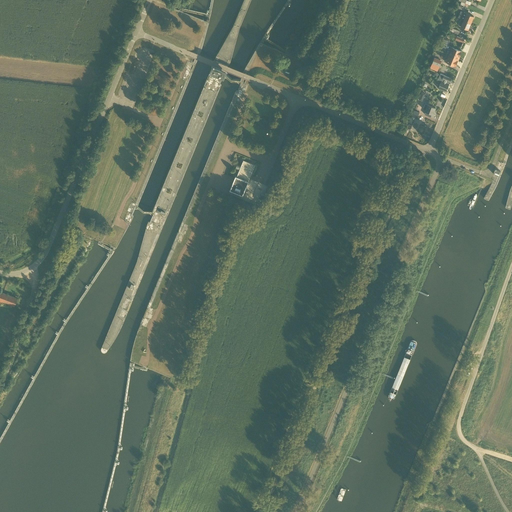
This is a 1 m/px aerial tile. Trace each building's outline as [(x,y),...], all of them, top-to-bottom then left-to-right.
[(461,19),(471,23),(474,16),(464,12),(461,19)] [(468,29),(471,23),(461,19),(459,25),(461,26),(468,29)] [(448,54),(458,58),(461,51),(462,51),(461,50),(461,51),(451,47),(448,54)] [(455,66),(458,58),(448,54),(445,61),(455,65),(455,66)] [(442,61),(434,59),(432,65),(439,68),(442,61)] [(438,88),(442,90),(446,92),(452,78),(440,74),(437,82),(440,83),(438,88)] [(426,111),(425,114),(431,117),(432,114),(433,114),(436,108),(428,104),(428,105),(425,104),(423,109),(426,110),(425,111),(426,111)] [(243,195),(256,164),(244,159),(237,176),(236,175),(230,190),(243,195)] [(0,300),(14,306),(17,298),(0,291),(0,300)]
